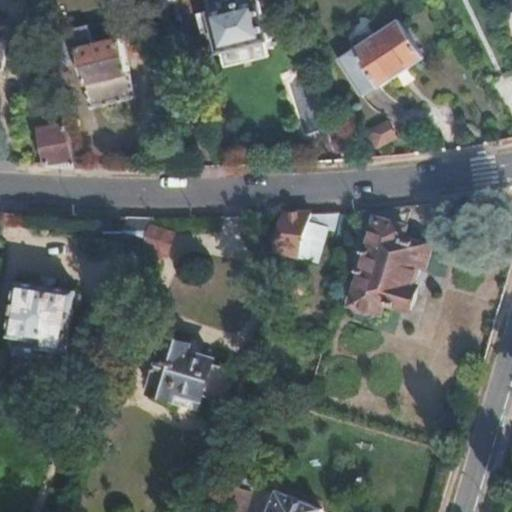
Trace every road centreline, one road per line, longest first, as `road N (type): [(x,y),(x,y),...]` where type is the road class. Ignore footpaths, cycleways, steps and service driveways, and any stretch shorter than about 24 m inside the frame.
road 1 (residential): [(0,186),(237,195),(511,167)]
road 2 (residential): [(511,347),(463,511)]
